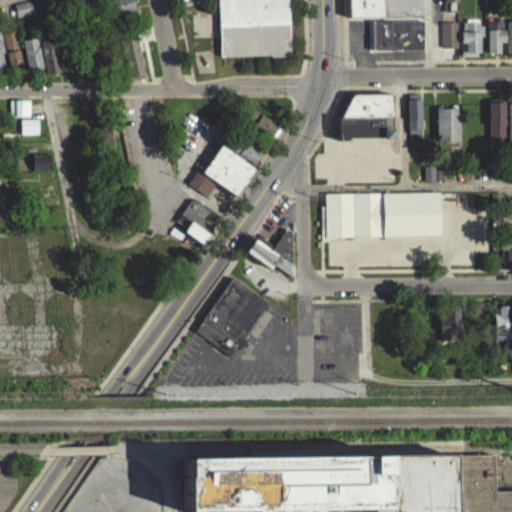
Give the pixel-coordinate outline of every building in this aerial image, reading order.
[(78,0),(82,13),(95,10),(92,0),(78,0)] [(105,0),(109,20),(133,17),(131,1),(130,0),(105,0)] [(217,0),(219,55),(271,53),(271,55),(289,55),(287,0),(217,0)] [(348,0),(348,15),(384,15),(383,0),(348,0)] [(455,0),(442,0),(443,9),(456,9),(455,0)] [(371,50),(423,49),(423,19),(371,19),(371,50)] [(460,63),(478,63),(478,43),(480,43),(480,27),(459,27),(460,63)] [(485,60),(498,60),(498,50),(502,50),(503,29),(485,28),(485,60)] [(456,55),(455,29),(439,30),(440,55),(456,55)] [(18,78),(16,39),(3,40),(6,78),(18,78)] [(41,76),(35,45),(20,47),(26,79),(41,76)] [(38,49),(45,82),(59,79),(53,46),(38,49)] [(144,82),(132,46),(116,51),(127,87),(144,82)] [(60,77),(73,76),(71,60),(56,62),(57,68),(59,67),(60,77)] [(338,116),(349,96),(351,94),(354,93),(392,93),(392,115),(338,116)] [(419,101),(405,102),(406,140),(420,140),(419,101)] [(28,124),(28,107),(6,107),(6,123),(28,124)] [(254,108),(247,117),(254,122),(253,123),(273,137),(281,126),(254,108)] [(503,153),(502,109),(487,109),(488,153),(503,153)] [(457,115),(434,116),(434,150),(458,149),(457,115)] [(277,132),(252,116),(245,128),(270,144),(277,132)] [(338,117),(338,138),(347,138),(347,136),(382,135),(382,136),(392,136),(392,127),(384,127),(384,116),(338,117)] [(110,156),(109,123),(94,124),(95,156),(110,156)] [(37,126),(19,127),(19,142),(37,141),(37,126)] [(238,152),(253,162),(262,150),(247,140),(238,152)] [(188,181),(198,167),(201,170),(220,142),(254,166),(235,194),(215,181),(206,194),(188,181)] [(228,158),(253,171),(260,157),(236,144),(228,158)] [(31,177),(49,177),(48,163),(31,164),(31,177)] [(436,164),(437,179),(449,179),(449,163),(436,164)] [(424,165),(425,179),(435,179),(434,165),(424,165)] [(435,188),(446,188),(446,173),(435,173),(435,188)] [(433,174),(423,174),(423,188),(433,188),(433,174)] [(324,192),(324,205),(320,205),(321,239),(344,239),(344,236),(391,235),(392,234),(436,234),(440,231),(440,191),(324,192)] [(175,219),(182,224),(187,217),(190,219),(183,230),(201,242),(220,214),(195,198),(189,199),(175,219)] [(290,230),(294,276),(273,263),(269,270),(242,253),(253,237),(270,249),(285,227),(290,230)] [(504,267),(511,267),(511,232),(499,233),(500,257),(504,257),(504,267)] [(231,276),(195,330),(231,354),(238,343),(242,346),(246,339),(243,337),(267,301),(231,276)] [(493,314),(493,347),(511,347),(510,313),(493,314)] [(439,343),(460,343),(459,315),(438,316),(439,343)] [(181,455),(182,511),(248,511),(328,511),(328,506),(368,505),(368,511),(511,511),(511,488),(495,488),(495,451),(181,455)]
